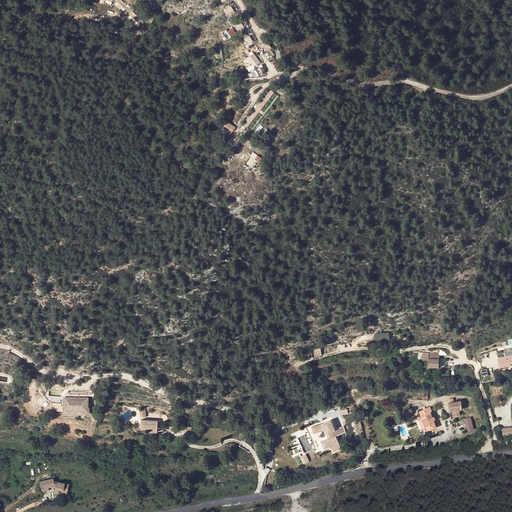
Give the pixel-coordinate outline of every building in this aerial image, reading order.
[(123,2),(121,4),(131,15),(133,13),(123,2)] [(230,8),(225,11),(229,18),(235,15),(230,8)] [(241,24),(236,28),(240,34),(245,31),(241,24)] [(229,38),(238,33),(234,27),(225,32),(229,38)] [(248,37),(243,41),(248,47),(253,44),(248,37)] [(269,47),(264,51),(268,55),(267,56),(270,59),(274,56),(271,52),(272,51),(269,47)] [(249,57),(250,58),(243,62),(247,68),(251,65),(253,68),(256,67),(260,65),(253,55),(249,57)] [(269,90),(238,131),(243,134),(273,93),(269,90)] [(227,123),(223,130),(231,136),(236,129),(227,123)] [(376,333),(376,340),(392,339),(391,332),(376,333)] [(428,363),(428,367),(439,367),(439,353),(428,353),(428,360),(428,362),(427,362),(427,363),(428,363)] [(511,355),(498,358),(499,368),(511,366),(510,363),(511,363),(511,355)] [(88,398),(63,397),(63,411),(83,411),(83,407),(88,407),(88,398)] [(459,410),(462,409),(460,401),(453,402),(453,399),(449,400),(450,403),(448,403),(450,412),(452,411),(459,410)] [(435,418),(430,407),(420,412),(422,419),(418,420),(422,429),(425,427),(427,431),(436,427),(434,422),(433,419),(435,418)] [(470,417),(464,419),(465,420),(466,423),(468,431),(474,429),(470,417)] [(159,421),(141,420),(140,427),(147,427),(152,428),(151,432),(157,432),(157,428),(157,426),(159,426),(159,421)] [(322,424),(311,427),(313,433),(325,430),(328,439),(321,442),(323,446),(325,449),(329,446),(330,449),(332,448),(333,452),(340,449),(339,445),(336,436),(335,436),(334,437),(331,432),(333,431),(335,430),(331,420),(322,424)] [(511,427),(502,428),(503,436),(511,435),(511,427)] [(336,436),(339,434),(337,429),(335,430),(333,431),(331,432),(334,437),(335,436),(336,436)] [(307,452),(311,460),(317,457),(313,449),(307,452)] [(306,463),(311,461),(307,453),(302,456),(306,463)] [(54,482),(54,481),(53,478),(40,481),(41,489),(48,487),(52,486),(54,486),(54,488),(52,488),(53,491),(58,492),(58,491),(62,492),(62,494),(62,495),(66,496),(69,484),(57,481),(57,483),(54,482)]
